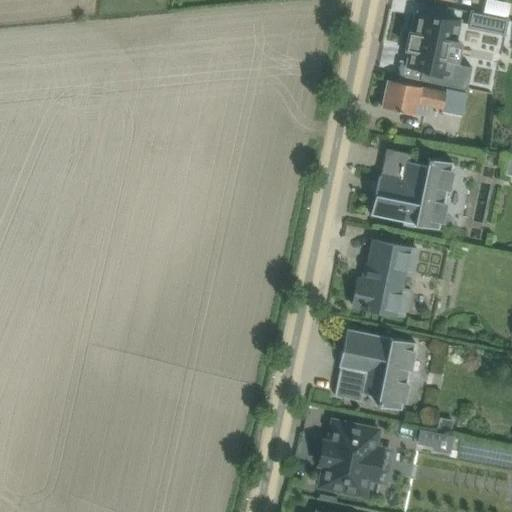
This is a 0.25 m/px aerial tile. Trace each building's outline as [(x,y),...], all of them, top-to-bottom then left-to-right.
[(403,76),(478,92),(491,28),(417,13),(403,76)] [(380,101),(440,115),(445,93),(385,79),(380,101)] [(370,212),(438,228),(454,161),(386,145),(370,212)] [(354,305),(408,315),(421,248),(368,237),(354,305)] [(334,390),(402,405),(415,343),(348,328),(334,390)] [(382,427),(333,418),(328,441),(323,440),(318,464),(323,465),(319,485),(367,495),(370,480),(378,481),(385,445),(379,444),(382,427)]
